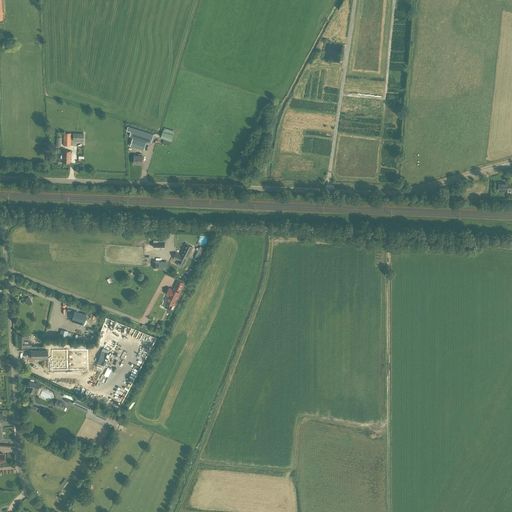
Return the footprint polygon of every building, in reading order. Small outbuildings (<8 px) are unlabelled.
[(129,136),(147,142),(147,144),(150,145),(150,143),(151,143),(154,134),(128,126),(127,130),(131,131),(129,136)] [(161,137),(172,140),(173,135),(163,131),(162,135),(161,137)] [(84,133),(73,133),(72,141),(83,141),(84,133)] [(129,145),(144,150),(146,142),(133,138),(131,137),(129,145)] [(62,162),(70,162),(71,151),(62,150),(62,162)] [(142,164),(143,155),(142,155),(142,153),(138,153),(138,155),(134,155),(134,164),(142,164)] [(511,183),(499,183),(499,191),(508,191),(508,190),(511,189),(511,183)] [(186,244),(180,254),(188,258),(193,247),(186,244)] [(176,253),(174,258),(178,260),(177,261),(178,261),(176,264),(182,267),(184,264),(185,265),(188,258),(180,254),(180,255),(179,254),(176,253)] [(173,288),(173,289),(172,289),(169,288),(166,294),(169,295),(166,302),(173,305),(179,292),(180,290),(184,283),(178,280),(175,288),(173,288)] [(74,310),(71,321),(83,325),(86,314),(74,310)] [(66,338),(67,331),(61,329),(59,336),(66,338)] [(18,348),(25,348),(25,347),(31,347),(31,340),(29,340),(29,336),(18,336),(18,348)] [(88,349),(52,350),(52,370),(88,369),(88,349)] [(136,373),(139,368),(125,360),(122,366),(136,373)] [(37,384),(29,381),(27,386),(29,387),(27,391),(33,393),(35,389),(38,390),(40,384),(38,383),(37,384)] [(65,403),(57,399),(54,406),(62,410),(65,403)] [(91,406),(74,399),(72,403),(88,411),(91,406)] [(104,417),(105,415),(98,411),(99,409),(95,407),(93,412),(104,417)] [(59,482),(62,485),(67,479),(63,476),(59,482)]
